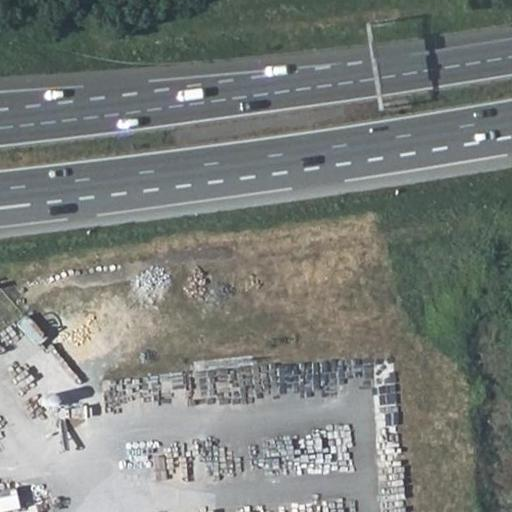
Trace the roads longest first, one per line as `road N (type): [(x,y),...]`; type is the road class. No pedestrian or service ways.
road 1 (trunk): [(511,57),(0,126)]
road 2 (trunk): [(58,183),(511,118)]
